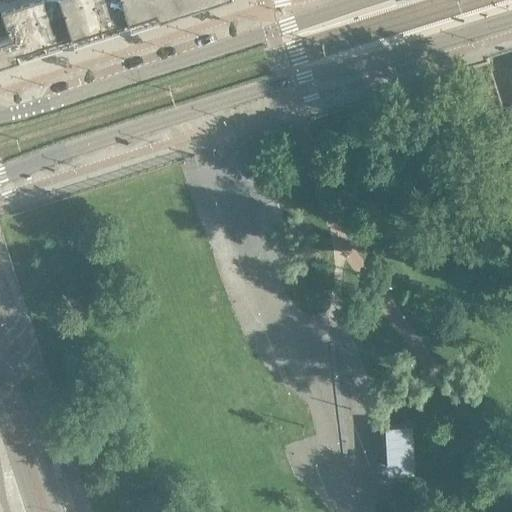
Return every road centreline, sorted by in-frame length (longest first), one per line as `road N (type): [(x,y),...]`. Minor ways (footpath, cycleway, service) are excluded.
road 1 (tertiary): [(0,174),(511,17)]
road 2 (tertiary): [(363,0),(0,116)]
road 3 (residential): [(55,511),(0,335)]
